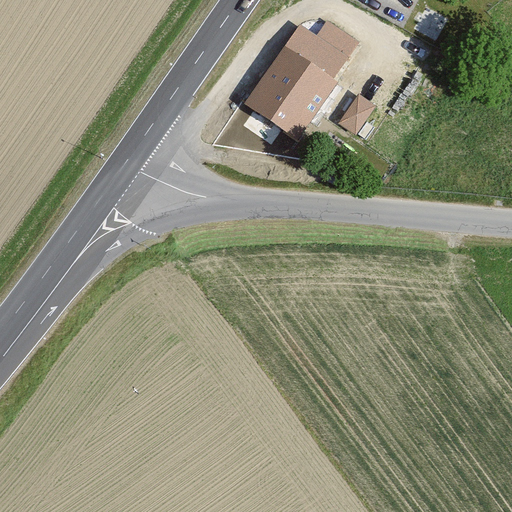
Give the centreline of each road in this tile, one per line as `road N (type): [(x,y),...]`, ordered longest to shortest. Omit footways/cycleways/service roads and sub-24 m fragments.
road 1 (unclassified): [(0,371),(79,273),(117,240),(230,202)]
road 2 (unclassified): [(511,226),(230,202)]
road 3 (secondary): [(0,332),(124,163)]
road 4 (secondary): [(124,163),(238,0)]
